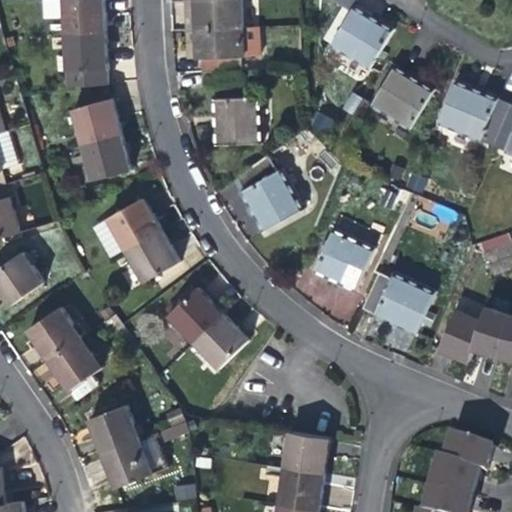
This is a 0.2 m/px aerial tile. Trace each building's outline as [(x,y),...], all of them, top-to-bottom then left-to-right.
[(106,15),(105,0),(66,0),(68,34),(107,32),(106,15)] [(184,0),(185,16),(186,29),(197,29),(195,0),(184,0)] [(244,26),(242,0),(195,0),(197,29),(244,26)] [(331,46),(371,70),(396,29),(376,17),(356,5),(331,46)] [(198,58),(202,58),(241,56),(258,55),(257,26),(244,26),(197,29),(198,58)] [(187,58),(198,58),(197,29),(186,29),(187,45),(187,58)] [(109,54),(107,32),(68,34),(71,85),(110,83),(109,54)] [(241,56),(202,58),(202,71),(242,69),(241,56)] [(371,106),(410,130),(435,89),(415,76),(396,65),(371,106)] [(242,83),(242,69),(202,71),(203,84),(242,83)] [(440,123),(481,140),(500,96),(480,88),(459,79),(440,123)] [(217,145),(264,142),(261,95),(214,98),(215,122),(217,145)] [(75,109),(85,144),(123,134),(118,115),(113,98),(75,109)] [(483,142),(494,146),(511,105),(511,103),(501,99),(483,142)] [(504,150),(511,131),(511,105),(494,146),(504,150)] [(128,150),(123,134),(85,144),(95,179),(133,168),(128,150)] [(239,177),(246,189),(279,170),(270,154),(239,177)] [(283,167),(279,170),(246,189),(241,192),(253,213),(264,232),(307,207),(283,167)] [(0,198),(11,195),(7,182),(0,184),(0,198)] [(11,195),(0,198),(0,238),(22,232),(11,195)] [(110,217),(128,250),(163,230),(155,216),(145,197),(110,217)] [(335,282),(357,291),(377,247),(334,228),(314,272),(335,282)] [(172,246),(163,230),(128,250),(147,281),(181,261),(172,246)] [(496,275),(511,268),(511,240),(486,250),(496,275)] [(24,252),(0,269),(0,285),(4,292),(13,305),(46,282),(24,252)] [(376,316),(393,277),(378,271),(361,310),(376,316)] [(395,271),(393,277),(376,316),(394,324),(418,334),(438,290),(395,271)] [(170,314),(196,341),(225,314),(214,303),(199,287),(170,314)] [(501,353),(511,321),(511,315),(488,307),(483,322),(475,345),(490,350),(501,353)] [(42,347),(51,359),(83,337),(63,308),(31,330),(42,347)] [(470,358),(475,345),(483,322),(455,312),(443,349),(457,353),(470,358)] [(239,330),(225,314),(196,341),(221,368),(250,341),(239,330)] [(511,321),(501,353),(511,357),(511,321)] [(104,368),(83,337),(51,359),(62,375),(72,390),(104,368)] [(100,442),(104,452),(142,437),(129,405),(91,420),(100,442)] [(158,423),(164,440),(187,433),(181,415),(158,423)] [(291,431),(286,467),(326,474),(329,458),(332,438),(291,431)] [(457,433),(449,458),(482,468),(486,469),(493,445),(457,433)] [(156,472),(142,437),(104,452),(112,473),(118,487),(156,472)] [(445,456),(436,485),(475,497),(482,468),(449,458),(445,456)] [(0,504),(8,503),(6,485),(3,467),(0,467),(0,504)] [(286,467),(280,505),(320,511),(323,492),(326,474),(286,467)] [(436,485),(429,511),(430,511),(470,511),(475,497),(436,485)] [(26,511),(25,501),(8,503),(0,504),(0,511),(26,511)]
